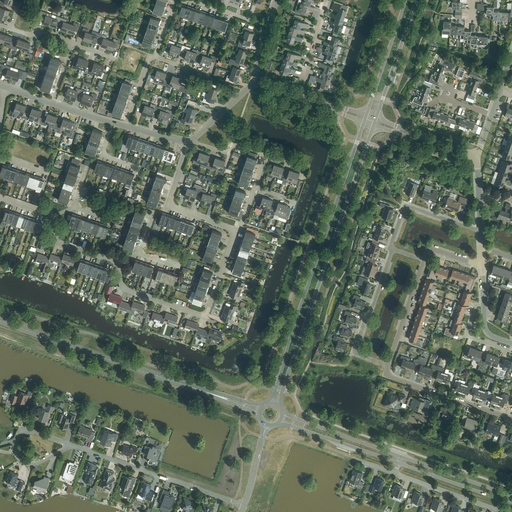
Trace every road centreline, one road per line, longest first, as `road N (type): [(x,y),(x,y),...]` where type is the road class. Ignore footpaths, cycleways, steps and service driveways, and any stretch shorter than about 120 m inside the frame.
road 1 (secondary): [(278,404),(374,121)]
road 2 (secondary): [(364,118),(271,401)]
road 3 (tertiary): [(258,409),(0,320)]
road 4 (residential): [(72,445),(243,505)]
road 5 (residential): [(388,365),(355,351),(390,248)]
road 6 (residential): [(511,419),(385,374),(388,365)]
road 7 (residential): [(188,142),(170,204),(234,230)]
road 8 (secondary): [(374,121),(416,0)]
road 9 (secondary): [(279,422),(398,463)]
road 10 (secondary): [(400,456),(282,413)]
road 11 (secondary): [(405,0),(364,118)]
road 12 (residential): [(390,248),(408,207),(480,230)]
road 13 (secondary): [(398,463),(511,503)]
